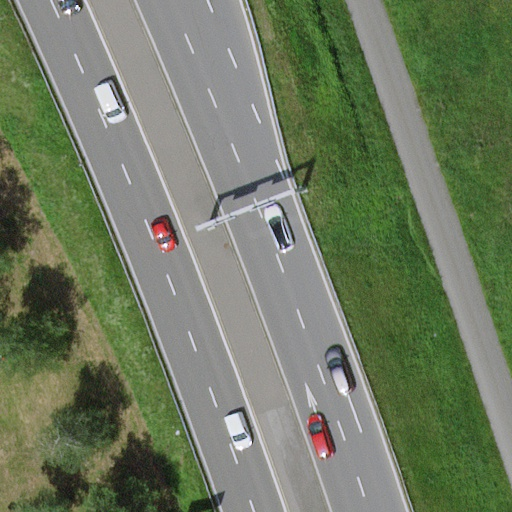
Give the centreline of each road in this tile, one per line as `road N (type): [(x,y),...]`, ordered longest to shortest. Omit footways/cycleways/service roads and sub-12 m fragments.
road 1 (primary): [(52,0),(193,338),(254,511)]
road 2 (primary): [(369,511),(172,4)]
